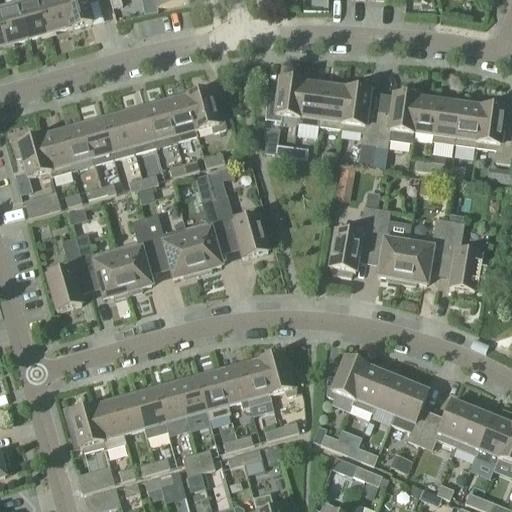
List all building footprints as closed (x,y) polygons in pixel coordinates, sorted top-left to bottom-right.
[(26,44),(47,38),(35,0),(30,0),(15,4),(26,44)] [(67,33),(67,34),(57,0),(35,0),(47,38),(67,33)] [(57,0),(67,34),(91,27),(85,8),(97,4),(95,0),(57,0)] [(107,0),(111,13),(121,10),(117,0),(107,0)] [(186,0),(153,0),(156,13),(188,7),(186,0)] [(0,29),(6,50),(26,44),(15,4),(0,8),(0,29)] [(265,98),(263,124),(280,127),(281,121),(296,123),(295,129),(296,129),(302,87),(279,84),(276,100),(265,98)] [(318,132),(323,91),(303,88),(303,87),(302,87),(296,129),(318,132)] [(339,135),(345,93),(344,93),(344,94),(323,91),(318,132),(339,135)] [(373,151),(378,118),(365,116),(368,96),(345,93),(339,135),(362,138),(361,149),(373,151)] [(185,101),(194,136),(211,131),(213,136),(225,133),(219,114),(214,116),(208,94),(185,101)] [(378,118),(373,151),(386,152),(386,148),(409,151),(411,139),(416,103),(392,99),(390,119),(378,118)] [(185,102),(164,108),(175,147),(196,142),(194,136),(185,101),(184,101),(185,102)] [(432,140),(437,107),(416,104),(417,103),(416,103),(411,139),(412,139),(412,137),(432,140)] [(453,150),(458,110),(437,107),(432,140),(431,147),(453,150)] [(144,114),(155,153),(175,147),(164,108),(144,114)] [(474,153),(480,111),(479,111),(479,112),(458,110),(453,150),(474,153)] [(480,111),(474,153),(496,156),(495,167),(509,169),(511,146),(511,135),(501,134),(503,114),(480,111)] [(144,114),(123,119),(134,159),(155,153),(144,114)] [(123,119),(102,125),(113,165),(134,159),(123,119)] [(92,170),(113,165),(102,125),(81,131),(92,170)] [(81,131),(61,137),(72,176),(92,170),(81,131)] [(51,182),(72,176),(61,137),(40,142),(51,182)] [(40,142),(40,141),(29,144),(27,139),(9,144),(15,163),(20,161),(26,183),(48,177),(50,182),(51,182),(40,142)] [(292,162),(293,152),(275,150),(273,160),(292,162)] [(293,152),(292,162),(306,164),(307,154),(293,152)] [(321,166),(335,168),(336,158),(322,156),(321,166)] [(223,168),(220,158),(202,163),(205,173),(223,168)] [(182,169),(184,179),(198,175),(195,165),(182,169)] [(427,178),(429,168),(415,166),(413,176),(427,178)] [(429,168),(427,178),(441,179),(443,170),(429,168)] [(171,183),(184,179),(182,169),(168,173),(171,183)] [(449,180),(463,182),(464,172),(450,171),(449,180)] [(141,184),(144,193),(157,190),(154,180),(141,184)] [(335,182),(330,204),(340,207),(346,184),(335,182)] [(410,183),(407,196),(420,199),(423,185),(410,183)] [(130,197),(144,193),(141,184),(127,187),(130,197)] [(112,189),(98,192),(101,203),(115,199),(112,189)] [(98,192),(85,196),(88,206),(101,203),(98,192)] [(144,196),(149,214),(162,211),(157,192),(144,196)] [(54,198),(24,206),(24,207),(28,223),(58,214),(54,198)] [(78,198),(64,202),(67,212),(80,208),(78,198)] [(213,204),(222,236),(233,233),(242,264),(267,257),(256,221),(254,221),(252,215),(231,221),(225,201),(213,204)] [(211,239),(222,236),(213,204),(201,208),(207,228),(184,234),(197,280),(210,276),(210,273),(220,270),(211,239)] [(335,236),(328,273),(331,274),(329,280),(350,284),(351,277),(353,278),(359,246),(370,248),(376,215),(363,213),(360,233),(356,232),(356,233),(338,230),(337,236),(335,236)] [(400,289),(408,241),(385,237),(388,217),(376,215),(370,248),(381,250),(376,281),(387,283),(386,286),(400,289)] [(197,280),(184,234),(183,234),(185,241),(163,247),(155,221),(143,224),(152,256),(163,253),(172,284),(182,281),(183,284),(197,280)] [(141,259),(152,256),(143,224),(131,228),(137,247),(114,254),(127,300),(141,296),(140,293),(150,290),(141,259)] [(442,260),(447,227),(435,225),(432,245),(408,241),(400,289),(414,291),(414,288),(425,290),(430,258),(442,260)] [(447,227),(442,260),(453,262),(447,294),(473,298),(479,260),(477,260),(478,253),(459,250),(462,230),(447,227)] [(127,300),(114,254),(91,260),(86,241),(73,244),(82,276),(93,273),(102,304),(113,301),(113,304),(127,300)] [(71,279),(82,276),(73,244),(61,247),(67,267),(46,273),(48,280),(45,281),(56,317),(80,310),(71,279)] [(258,365),(268,400),(284,396),(286,401),(294,399),(295,381),(287,380),(281,359),(258,365)] [(350,411),(366,371),(344,363),(336,383),(327,382),(326,401),(335,404),(337,399),(352,405),(349,410),(350,411)] [(258,367),(238,372),(247,405),(249,412),(269,406),(268,400),(258,365),(257,365),(258,367)] [(370,419),(386,381),(366,373),(367,372),(366,371),(350,411),(370,419)] [(238,372),(217,378),(226,411),(239,407),(241,414),(249,412),(247,405),(238,372)] [(217,378),(196,384),(205,416),(208,426),(229,420),(226,411),(217,378)] [(393,420),(406,389),(386,381),(370,419),(371,419),(374,413),(393,420)] [(184,422),(205,416),(196,384),(175,390),(184,422)] [(393,420),(389,430),(409,439),(406,446),(418,450),(431,419),(419,415),(426,397),(406,389),(393,420)] [(164,428),(184,422),(175,390),(155,395),(164,428)] [(155,395),(134,401),(143,434),(145,443),(166,437),(164,428),(155,395)] [(122,440),(143,434),(134,401),(113,407),(122,440)] [(455,453),(470,415),(449,406),(442,424),(431,419),(418,450),(430,455),(434,444),(455,453)] [(92,411),(92,412),(104,454),(124,449),(122,440),(113,407),(93,413),(92,411)] [(100,454),(104,454),(92,412),(81,415),(79,409),(62,414),(67,433),(73,432),(79,453),(81,453),(83,459),(100,454)] [(474,461),(490,423),(470,415),(455,453),(474,461)] [(474,461),(474,462),(494,471),(497,463),(510,430),(509,431),(490,423),(474,461)] [(295,428),(279,432),(282,442),(297,437),(295,428)] [(511,430),(510,430),(497,463),(510,468),(508,474),(511,476),(511,430)] [(266,446),(282,442),(279,432),(263,436),(266,446)] [(249,440),(235,444),(238,454),(251,450),(249,440)] [(332,455),(337,445),(323,440),(319,450),(332,455)] [(222,448),(224,458),(238,454),(235,444),(222,448)] [(337,445),(332,455),(345,460),(349,450),(337,445)] [(195,459),(197,469),(211,465),(208,455),(195,459)] [(244,469),(260,464),(257,455),(242,459),(244,469)] [(0,481),(4,481),(1,473),(9,469),(5,456),(0,457),(0,481)] [(359,466),(372,471),(376,461),(363,456),(359,466)] [(197,469),(195,459),(181,463),(184,472),(197,469)] [(244,469),(242,459),(226,463),(229,473),(244,469)] [(319,483),(337,489),(345,468),(327,461),(319,483)] [(164,462),(151,466),(155,477),(167,474),(164,462)] [(482,478),(484,468),(465,464),(463,474),(482,478)] [(200,478),(213,474),(211,465),(197,469),(200,478)] [(151,466),(138,469),(141,481),(155,477),(151,466)] [(184,472),(186,482),(200,478),(197,469),(184,472)] [(364,486),(368,476),(355,471),(351,481),(364,486)] [(132,472),(117,476),(120,487),(135,482),(132,472)] [(108,473),(77,481),(82,497),(112,489),(108,473)] [(368,476),(364,486),(377,492),(381,482),(368,476)] [(169,479),(156,483),(159,492),(171,489),(169,479)] [(187,498),(203,494),(200,482),(184,486),(187,498)] [(156,483),(142,487),(144,496),(159,492),(156,483)] [(135,489),(121,493),(123,502),(137,498),(135,489)] [(439,490),(435,500),(448,505),(452,495),(439,490)] [(114,495),(84,503),(86,511),(114,511),(118,511),(114,495)] [(472,511),(476,511),(480,503),(467,498),(463,508),(472,511)] [(268,499),(252,503),(253,511),(285,511),(283,505),(276,507),(271,508),(268,499)] [(166,511),(179,511),(176,500),(165,503),(166,511)] [(501,511),(480,503),(476,511),(501,511)]
